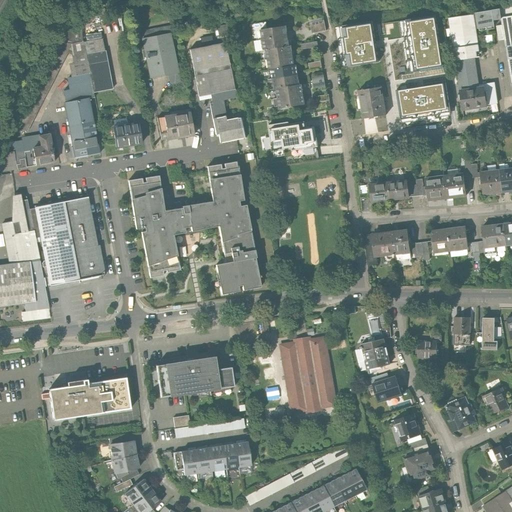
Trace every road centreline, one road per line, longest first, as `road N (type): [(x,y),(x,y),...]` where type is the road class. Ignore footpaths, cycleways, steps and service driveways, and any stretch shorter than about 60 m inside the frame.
road 1 (residential): [(399,296),(400,348),(449,450)]
road 2 (residential): [(511,121),(353,144)]
road 3 (unclassified): [(105,168),(133,323)]
road 4 (residential): [(355,220),(511,209)]
road 5 (residential): [(362,295),(221,309)]
road 6 (residential): [(133,323),(0,340)]
road 7 (residential): [(248,511),(360,452)]
